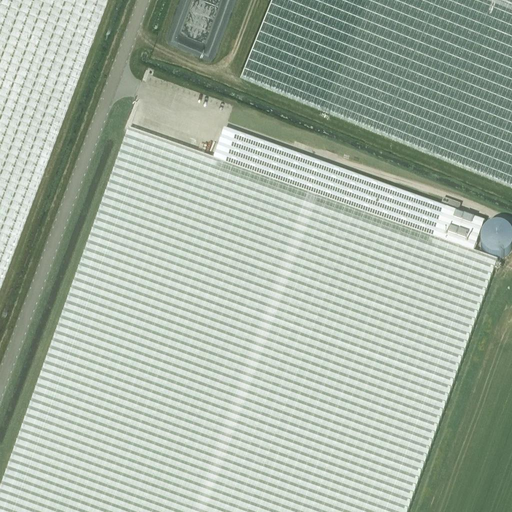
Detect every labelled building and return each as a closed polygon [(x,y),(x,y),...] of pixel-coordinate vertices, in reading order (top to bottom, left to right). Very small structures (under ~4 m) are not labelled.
[(0,0),(0,284),(105,0),(0,0)] [(511,0),(272,0),(242,75),(511,184),(511,0)] [(408,511),(497,263),(473,255),(213,162),(128,132),(0,492),(0,511),(408,511)] [(224,132),(213,162),(473,255),(484,225),(224,132)] [(441,207),(458,213),(460,207),(443,201),(441,207)] [(495,256),(511,253),(511,226),(489,229),(491,241),(494,240),(495,248),(487,248),(487,254),(495,253),(495,256)]
